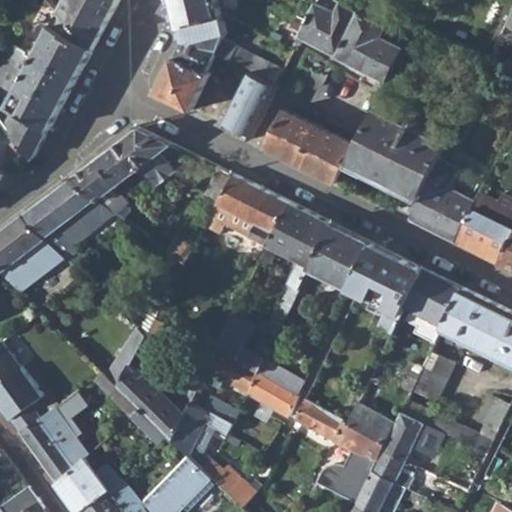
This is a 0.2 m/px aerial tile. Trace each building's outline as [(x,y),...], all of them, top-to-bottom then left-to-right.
[(66,0),(61,9),(95,48),(120,0),(66,0)] [(172,0),(179,26),(224,16),(220,0),(172,0)] [(317,0),(302,34),(384,74),(390,77),(408,43),(386,32),(390,25),(342,1),(337,9),(318,0),(317,0)] [(9,105),(51,127),(95,48),(61,9),(38,53),(30,50),(28,53),(34,58),(31,66),(27,64),(23,70),(26,73),(13,98),(8,97),(5,103),(9,105)] [(224,16),(179,26),(182,41),(158,90),(194,107),(213,71),(210,69),(219,51),(232,58),(238,47),(238,45),(224,37),(228,30),(224,16)] [(511,16),(500,42),(511,47),(511,16)] [(232,58),(251,67),(279,81),(284,70),(238,47),(232,58)] [(308,50),(304,59),(325,70),(330,61),(308,50)] [(398,79),(445,101),(456,78),(409,55),(398,79)] [(304,59),(296,75),(320,87),(328,71),(333,62),(330,61),(325,70),(304,59)] [(252,136),(279,81),(251,67),(224,122),(252,136)] [(384,91),(390,77),(384,74),(376,88),(384,91)] [(27,154),(31,160),(51,127),(9,105),(8,107),(14,110),(7,123),(18,139),(27,154)] [(349,159),(425,194),(443,159),(450,143),(419,127),(420,123),(405,116),(403,120),(375,107),(357,144),(349,159)] [(339,179),(349,159),(357,144),(283,109),(266,144),(339,179)] [(70,177),(114,212),(152,182),(155,186),(175,170),(160,151),(171,142),(138,125),(70,177)] [(12,143),(17,165),(27,154),(18,139),(12,143)] [(414,216),(459,238),(477,199),(451,186),(460,167),(443,159),(425,194),(414,216)] [(218,165),(205,190),(219,198),(233,172),(218,165)] [(233,208),(258,220),(278,230),(292,202),(233,172),(219,198),(205,225),(219,233),(233,208)] [(65,254),(68,258),(78,249),(73,243),(104,219),(114,212),(70,177),(23,212),(65,254)] [(205,225),(219,198),(205,190),(198,203),(203,206),(193,224),(203,229),(205,225)] [(459,238),(504,259),(511,243),(511,216),(498,210),(499,201),(481,192),(477,199),(459,238)] [(269,323),(278,329),(290,305),(333,222),(292,202),(278,230),(261,264),(256,274),(263,277),(278,247),(299,258),(269,323)] [(65,254),(23,212),(0,230),(0,268),(20,288),(65,254)] [(333,222),(290,305),(300,311),(315,282),(328,288),(333,278),(350,286),(372,242),(333,222)] [(190,227),(172,258),(182,267),(200,233),(190,227)] [(381,321),(394,328),(408,301),(425,268),(381,246),(360,287),(391,303),(381,321)] [(78,249),(68,258),(80,270),(90,260),(78,249)] [(162,273),(175,281),(180,271),(182,267),(172,258),(171,257),(162,273)] [(425,268),(408,301),(446,321),(464,287),(425,268)] [(443,328),(511,362),(511,310),(464,287),(446,321),(443,328)] [(287,368),(305,377),(344,297),(334,291),(321,315),(315,312),(287,368)] [(218,349),(257,371),(266,352),(245,340),(257,319),(247,313),(252,301),(244,297),(218,349)] [(136,326),(146,336),(157,316),(161,307),(150,301),(136,326)] [(106,371),(119,385),(132,361),(146,336),(136,326),(133,322),(106,371)] [(0,338),(0,404),(19,429),(52,406),(1,337),(0,338)] [(257,371),(297,393),(302,383),(272,366),(275,359),(279,362),(285,349),(272,341),(266,352),(257,371)] [(399,379),(413,387),(415,382),(430,354),(416,346),(399,379)] [(224,378),(247,391),(257,371),(218,349),(204,377),(220,385),(224,378)] [(430,354),(415,382),(437,394),(453,362),(431,351),(430,354)] [(185,415),(140,369),(132,361),(119,385),(120,385),(142,407),(168,432),(173,438),(185,415)] [(247,391),(287,413),(297,393),(257,371),(247,391)] [(112,392),(133,415),(142,407),(120,385),(112,392)] [(347,419),(353,407),(311,385),(305,397),(347,419)] [(474,443),(486,449),(511,402),(489,390),(476,414),(483,418),(477,428),(409,394),(402,408),(474,443)] [(209,404),(233,417),(239,406),(215,393),(209,404)] [(386,440),(347,419),(305,397),(295,417),(352,448),(344,461),(334,460),(326,463),(316,478),(357,499),(373,466),(384,445),(386,440)] [(347,419),(386,440),(398,418),(358,397),(353,407),(347,419)] [(188,452),(203,467),(213,456),(202,444),(215,420),(220,423),(216,429),(224,434),(231,420),(193,400),(185,415),(173,438),(188,452)] [(19,429),(57,481),(86,455),(90,452),(52,406),(19,429)] [(384,445),(406,456),(422,425),(471,449),(474,443),(402,408),(398,418),(386,440),(384,445)] [(394,476),(421,490),(425,482),(412,475),(413,473),(401,466),(406,456),(384,445),(373,466),(394,476)] [(178,511),(185,506),(214,477),(203,467),(188,452),(140,501),(147,510),(149,511),(178,511)] [(86,455),(57,481),(79,511),(121,479),(124,477),(110,459),(97,469),(86,455)] [(217,481),(242,505),(255,489),(243,477),(239,481),(213,456),(203,467),(214,477),(217,481)] [(355,501),(376,511),(394,476),(373,466),(357,499),(355,501)] [(188,510),(217,481),(214,477),(185,506),(188,510)] [(79,511),(144,511),(147,510),(140,501),(121,479),(79,511)] [(1,505),(0,505),(0,511),(48,511),(27,483),(16,492),(1,505)] [(489,511),(511,511),(511,508),(495,500),(489,511)] [(349,511),(376,511),(355,501),(349,511)]
